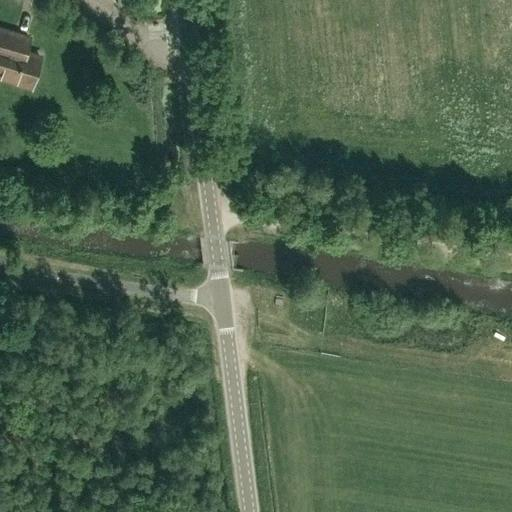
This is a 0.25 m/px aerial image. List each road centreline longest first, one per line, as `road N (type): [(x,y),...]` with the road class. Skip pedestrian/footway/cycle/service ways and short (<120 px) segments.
road 1 (tertiary): [(248,511),(181,0)]
road 2 (track): [(210,214),(511,258)]
road 3 (track): [(0,268),(221,301)]
